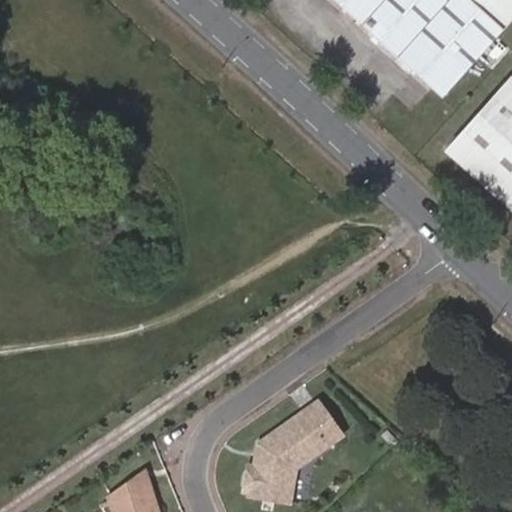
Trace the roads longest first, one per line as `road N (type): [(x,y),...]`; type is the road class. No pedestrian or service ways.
road 1 (residential): [(470,250),(213,429),(199,474),(213,511)]
road 2 (tertiary): [(194,0),(470,250)]
